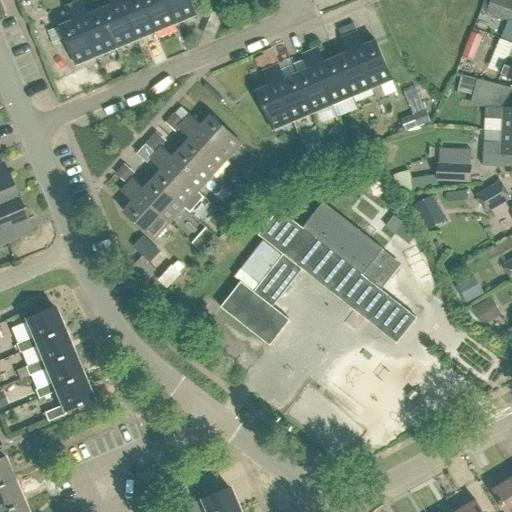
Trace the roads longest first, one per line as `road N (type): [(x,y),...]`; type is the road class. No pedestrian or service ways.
road 1 (residential): [(25,125),(308,15),(302,0)]
road 2 (residential): [(74,244),(127,342),(210,413)]
road 3 (residential): [(334,511),(511,414)]
road 4 (residential): [(120,458),(137,497),(89,511),(75,473)]
road 5 (residential): [(334,511),(233,431)]
road 6 (residential): [(25,125),(74,244)]
